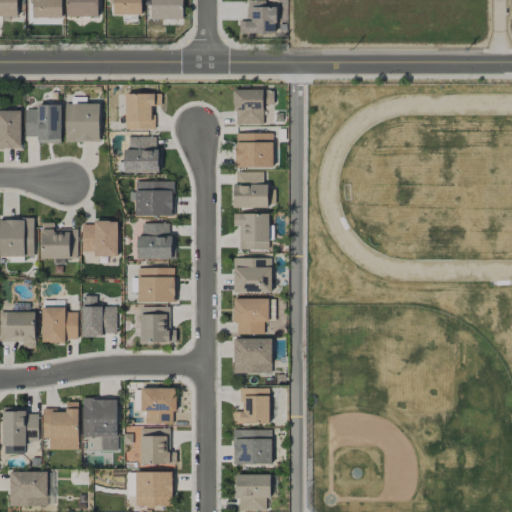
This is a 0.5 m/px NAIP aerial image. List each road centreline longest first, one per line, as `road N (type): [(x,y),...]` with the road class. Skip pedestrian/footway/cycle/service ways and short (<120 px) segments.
road 1 (tertiary): [(511,64),(0,65)]
road 2 (residential): [(198,135),(207,180),(208,511)]
road 3 (residential): [(0,380),(107,366),(208,367)]
